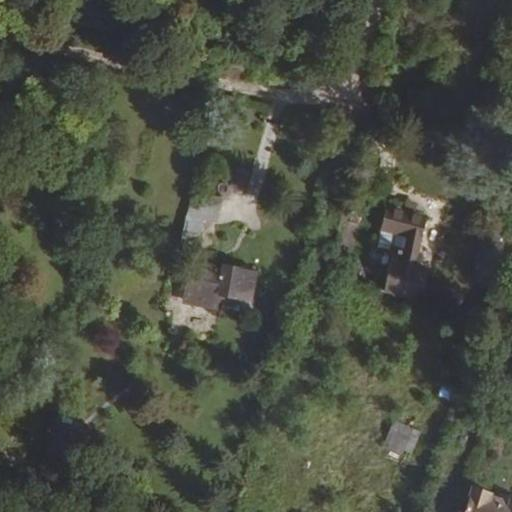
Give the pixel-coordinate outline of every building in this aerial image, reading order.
[(393,243),(382,290),(417,298),(434,226),(385,214),(379,239),(393,243)] [(197,276),(218,281),(235,286),(242,259),(219,254),(217,258),(222,260),(221,265),(202,260),(197,276)] [(197,276),(194,286),(215,292),(218,281),(197,276)] [(384,444),(411,455),(422,430),(395,419),(384,444)] [(511,511),(511,507),(496,503),(497,500),(499,496),(479,491),(473,511),(511,511)]
